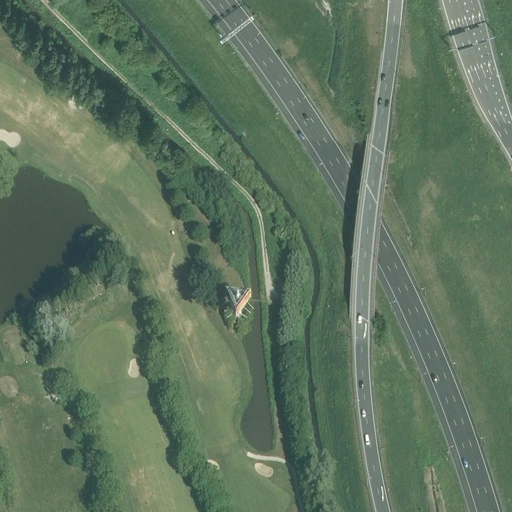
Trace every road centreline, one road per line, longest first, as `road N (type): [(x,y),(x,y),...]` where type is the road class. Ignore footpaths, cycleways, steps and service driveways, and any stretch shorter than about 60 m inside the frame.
road 1 (motorway): [(222,0),(342,169),(393,264),(485,511)]
road 2 (motorway): [(395,0),(361,313),(365,408),(384,511)]
road 3 (track): [(39,0),(263,219),(274,305),(256,309)]
road 4 (motorway): [(511,144),(479,81),(452,0)]
